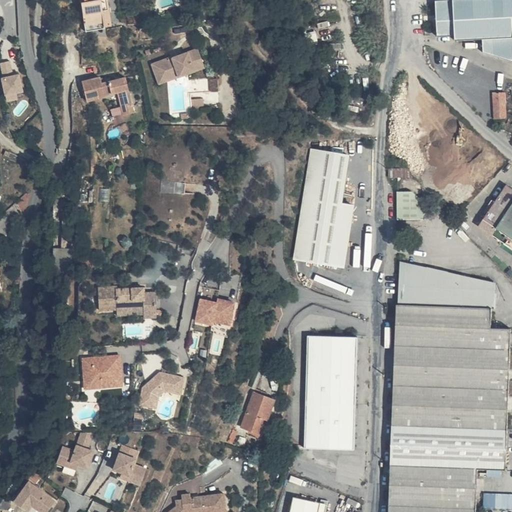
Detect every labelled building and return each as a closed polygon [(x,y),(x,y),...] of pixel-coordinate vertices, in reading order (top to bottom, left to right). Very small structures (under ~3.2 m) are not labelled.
[(77,0),(81,22),(101,18),(99,3),(106,2),(105,0),(77,0)] [(511,0),(435,0),(435,33),(454,32),(454,36),(482,36),(483,50),(511,59),(511,0)] [(109,17),(106,2),(99,3),(101,18),(109,17)] [(101,18),(81,22),(82,30),(101,27),(102,24),(111,23),(109,17),(101,18)] [(174,57),(152,64),(156,75),(164,72),(167,79),(180,75),(181,78),(196,73),(195,70),(206,66),(201,49),(174,58),(174,57)] [(0,90),(15,89),(14,72),(8,72),(7,57),(0,57),(0,90)] [(164,72),(156,75),(159,86),(181,78),(180,75),(167,79),(164,72)] [(99,86),(96,76),(78,81),(83,101),(102,97),(101,95),(114,92),(119,118),(132,115),(125,80),(99,86)] [(493,91),(494,118),(506,118),(505,91),(493,91)] [(309,146),(295,259),(345,265),(353,202),(341,201),(347,151),(309,146)] [(185,173),(161,172),(160,183),(185,184),(185,173)] [(511,187),(505,183),(481,218),(511,239),(511,187)] [(423,221),(423,199),(412,190),(394,190),(395,221),(423,221)] [(54,264),(74,263),(73,246),(54,246),(54,264)] [(400,259),(396,301),(493,305),(496,281),(400,259)] [(121,287),(105,287),(104,310),(121,310),(137,310),(137,314),(149,314),(149,306),(160,306),(160,296),(149,296),(149,290),(136,290),(136,292),(130,293),(130,290),(121,290),(121,287)] [(506,359),(507,344),(509,326),(490,327),(490,307),(456,305),(396,301),(394,327),(389,463),(386,511),(475,511),(477,468),(505,468),(506,359)] [(160,306),(149,306),(149,314),(149,321),(160,321),(160,306)] [(212,311),(196,308),(191,329),(207,333),(208,329),(225,333),(229,311),(213,308),(212,311)] [(356,335),(306,334),(303,447),(353,448),(356,335)] [(98,354),(81,353),(80,374),(98,375),(97,384),(117,385),(119,355),(105,354),(105,357),(98,356),(98,354)] [(149,359),(139,368),(144,374),(155,365),(149,359)] [(206,364),(197,363),(196,371),(205,372),(206,364)] [(184,377),(160,371),(142,386),(139,403),(156,406),(158,394),(164,389),(168,385),(181,389),(184,377)] [(98,375),(80,374),(79,383),(97,384),(98,375)] [(181,389),(168,385),(164,389),(179,393),(181,389)] [(274,399),(254,389),(239,423),(245,426),(243,431),(258,437),(274,399)] [(93,430),(78,430),(71,450),(60,446),(54,462),(66,466),(68,461),(78,465),(85,468),(89,456),(85,454),(87,447),(93,430)] [(140,453),(120,446),(112,471),(120,474),(131,478),(130,482),(140,486),(145,471),(135,467),(140,453)] [(78,465),(68,461),(66,466),(76,470),(78,465)] [(131,478),(120,474),(118,477),(130,482),(131,478)] [(45,511),(52,502),(25,483),(10,504),(22,511),(45,511)] [(511,506),(511,491),(484,492),(485,507),(511,506)] [(220,511),(221,511),(219,493),(184,498),(185,502),(175,504),(175,500),(170,501),(171,507),(165,511),(220,511)] [(318,511),(322,500),(292,494),(287,511),(318,511)] [(184,498),(184,495),(174,496),(175,500),(175,504),(185,502),(184,498)] [(324,511),(327,501),(322,500),(318,511),(324,511)]
